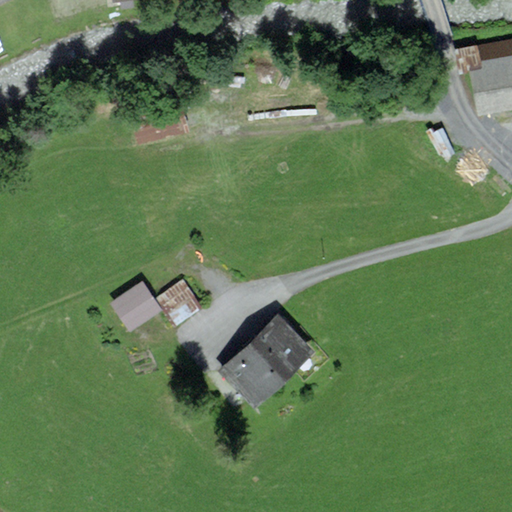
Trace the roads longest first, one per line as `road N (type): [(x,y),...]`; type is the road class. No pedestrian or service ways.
road 1 (track): [(203,331),(283,283),(511,213)]
road 2 (unclassified): [(511,165),(469,120),(428,0)]
